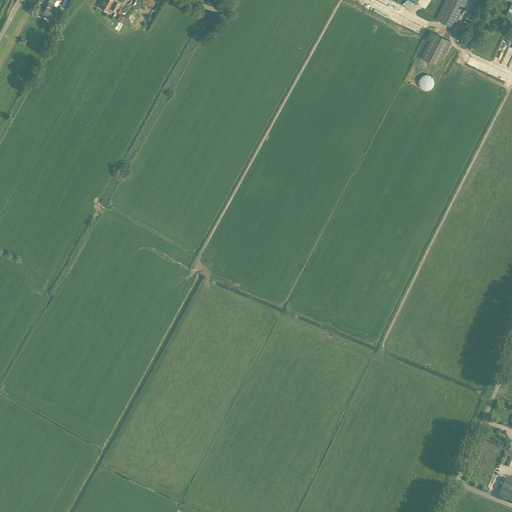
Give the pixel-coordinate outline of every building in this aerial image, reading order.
[(48,3),(42,13),(57,21),(65,8),(60,6),(60,8),(57,6),(59,0),(48,0),(47,2),(48,3)] [(111,8),(115,10),(119,3),(115,1),(114,1),(112,0),(103,0),(102,2),(101,1),(99,5),(100,5),(100,6),(107,10),(109,6),(111,8)] [(393,0),(377,0),(398,10),(400,6),(397,4),(398,2),(393,0)] [(445,0),(436,19),(454,28),(467,0),(445,0)] [(475,0),(466,17),(472,21),(484,0),(475,0)] [(434,33),(421,57),(437,65),(450,41),(434,33)] [(28,41),(22,38),(19,43),(25,46),(28,41)] [(420,75),(420,88),(433,88),(433,75),(420,75)] [(511,480),(507,478),(499,498),(511,503),(511,480)]
